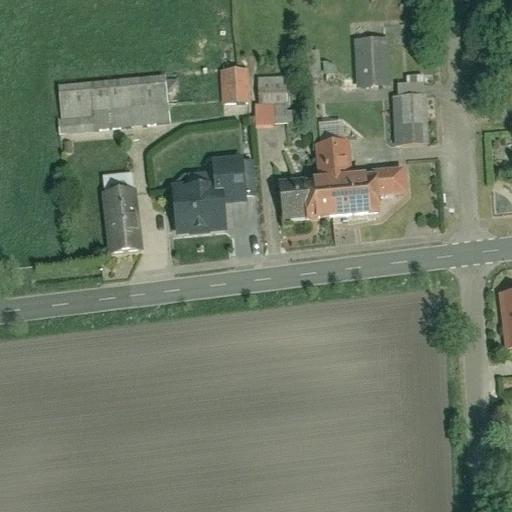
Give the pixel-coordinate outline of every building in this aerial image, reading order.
[(373,50),(349,50),(350,92),(373,91),(373,50)] [(252,72),(257,124),(282,122),(277,70),(252,72)] [(221,112),(247,110),(244,71),(217,74),(221,112)] [(62,138),(174,131),(173,100),(92,104),(91,87),(59,89),(62,138)] [(408,144),(430,143),(428,100),(406,101),(408,144)] [(279,189),(282,221),(306,219),(307,224),(378,217),(376,199),(404,197),(402,185),(397,185),(396,177),(374,179),(375,184),(337,187),(336,178),(348,177),(345,149),(316,152),(319,185),(279,189)] [(171,204),(174,236),(227,232),(225,208),(242,206),(239,174),(212,176),(214,201),(171,204)] [(104,199),(111,258),(141,255),(135,196),(104,199)] [(502,348),(511,346),(511,294),(498,295),(502,348)]
